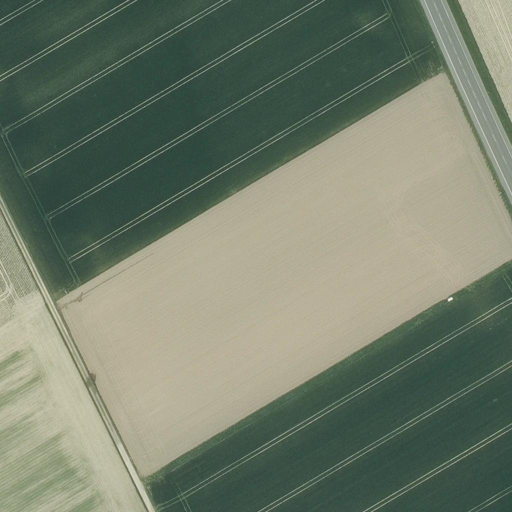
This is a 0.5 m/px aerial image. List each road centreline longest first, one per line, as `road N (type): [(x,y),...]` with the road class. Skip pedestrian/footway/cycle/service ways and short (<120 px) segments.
road 1 (track): [(151,511),(0,204)]
road 2 (secondary): [(511,177),(432,0)]
